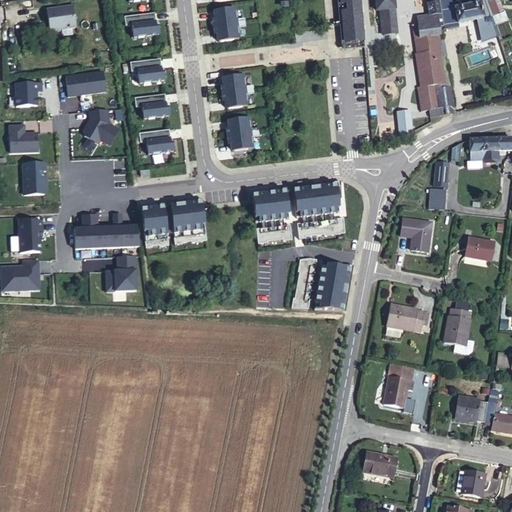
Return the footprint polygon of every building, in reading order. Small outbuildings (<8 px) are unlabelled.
[(356,51),(356,43),(337,45),(333,0),(329,0),(334,52),(356,51)] [(333,0),(337,45),(356,43),(352,0),(333,0)] [(384,0),(365,0),(366,12),(372,12),(386,11),(384,0)] [(434,15),(431,0),(419,0),(423,18),(425,31),(432,29),(437,28),(434,15)] [(476,2),(482,18),(488,16),(483,0),(480,0),(476,1),(476,2)] [(437,28),(482,18),(476,2),(466,5),(443,10),(444,13),(434,15),(437,28)] [(54,9),(45,10),(49,31),(52,32),(60,31),(60,30),(75,27),(71,6),(58,8),(58,10),(55,10),(54,9)] [(215,19),(211,19),(213,35),(217,34),(218,42),(238,39),(237,28),(245,27),(243,18),(235,19),(234,8),(214,11),(215,19)] [(386,11),(372,12),(374,37),(387,36),(386,11)] [(154,13),(124,17),(125,27),(131,26),(133,39),(159,35),(158,27),(156,27),(154,13)] [(425,31),(423,18),(412,20),(413,31),(412,31),(414,42),(422,41),(421,40),(431,39),(440,87),(430,88),(434,111),(433,112),(434,118),(441,117),(438,99),(446,98),(432,29),(425,31)] [(414,42),(412,31),(406,32),(411,58),(414,57),(424,55),(422,41),(414,42)] [(421,114),(425,113),(433,112),(434,111),(430,88),(440,87),(431,39),(421,40),(422,41),(424,55),(414,57),(415,67),(419,89),(417,89),(421,114)] [(414,57),(411,58),(409,58),(414,90),(417,89),(419,89),(415,67),(414,57)] [(160,61),(129,65),(131,74),(137,73),(139,86),(165,82),(164,74),(162,74),(160,61)] [(96,73),(58,79),(61,99),(69,98),(69,96),(72,96),(73,97),(99,93),(96,73)] [(223,86),(220,86),(222,102),(225,101),(226,109),(247,106),(245,95),(253,94),(252,85),(244,87),(243,75),(222,78),(223,86)] [(10,87),(11,108),(31,108),(31,94),(36,94),(35,86),(10,87)] [(164,95),(134,99),(135,109),(141,108),(143,120),(169,117),(168,108),(166,109),(164,95)] [(450,115),(446,98),(438,99),(441,117),(450,115)] [(101,112),(82,113),(83,124),(81,126),(80,126),(76,133),(77,138),(91,146),(93,141),(103,147),(112,131),(102,125),(101,112)] [(229,130),(226,130),(228,146),(232,145),(233,153),(253,150),(252,139),(259,138),(258,129),(250,130),(249,119),(228,122),(229,130)] [(4,129),(6,154),(33,153),(32,135),(22,136),(22,137),(19,137),(18,128),(4,129)] [(168,131),(137,135),(139,144),(145,143),(146,156),(173,152),(172,144),(170,144),(168,131)] [(509,151),(509,139),(466,140),(466,152),(478,152),(494,152),(509,151)] [(494,152),(478,152),(478,161),(481,164),(492,164),(495,160),(494,152)] [(441,165),(430,164),(428,179),(440,180),(441,165)] [(40,165),(17,166),(18,197),(39,197),(41,194),(41,189),(38,186),(38,173),(40,173),(40,165)] [(440,180),(428,179),(427,190),(438,191),(440,180)] [(291,191),(295,218),(338,213),(335,186),(291,191)] [(250,197),(253,224),(287,220),(283,193),(250,197)] [(437,194),(421,193),(420,204),(436,205),(437,194)] [(167,207),(173,247),(181,245),(181,244),(189,243),(189,244),(205,242),(199,203),(167,207)] [(436,205),(420,204),(420,213),(435,215),(436,205)] [(138,211),(144,250),(151,250),(151,248),(159,247),(159,248),(167,247),(161,208),(138,211)] [(295,225),(297,240),(303,240),(303,238),(321,236),(321,237),(342,234),(340,219),(295,225)] [(404,240),(402,252),(419,254),(423,225),(394,220),(392,238),(404,240)] [(36,223),(13,224),(14,255),(34,255),(33,243),(33,233),(36,232),(36,223)] [(254,231),(256,246),(265,245),(265,243),(280,241),(280,243),(290,241),(288,226),(254,231)] [(460,238),(456,257),(484,262),(487,244),(460,238)] [(286,307),(303,308),(314,260),(296,258),(294,271),(296,272),(290,298),(288,297),(286,307)] [(32,262),(17,263),(17,269),(0,269),(0,288),(4,288),(4,294),(31,293),(31,277),(33,276),(32,262)] [(320,265),(309,308),(336,310),(347,266),(320,265)] [(415,314),(407,312),(380,307),(379,312),(378,317),(376,327),(378,327),(393,330),(411,334),(415,314)] [(441,310),(434,344),(457,349),(463,314),(441,310)] [(500,322),(493,321),(492,331),(500,331),(500,322)] [(392,333),(393,330),(378,327),(376,336),(388,339),(389,333),(392,333)] [(511,352),(504,351),(502,371),(511,372),(511,352)] [(402,369),(382,365),(379,379),(400,383),(402,369)] [(373,406),(394,410),(398,392),(400,383),(379,379),(373,406)] [(467,423),(476,425),(480,405),(471,404),(472,402),(449,398),(444,421),(467,426),(467,423)] [(480,405),(476,425),(483,426),(482,432),(505,436),(508,420),(486,415),(487,407),(480,405)] [(381,482),(385,461),(354,455),(349,475),(381,482)] [(451,497),(455,476),(449,475),(444,496),(451,497)] [(455,475),(455,476),(451,497),(451,499),(471,503),(475,479),(455,475)] [(511,511),(511,505),(507,503),(502,511),(511,511)]
